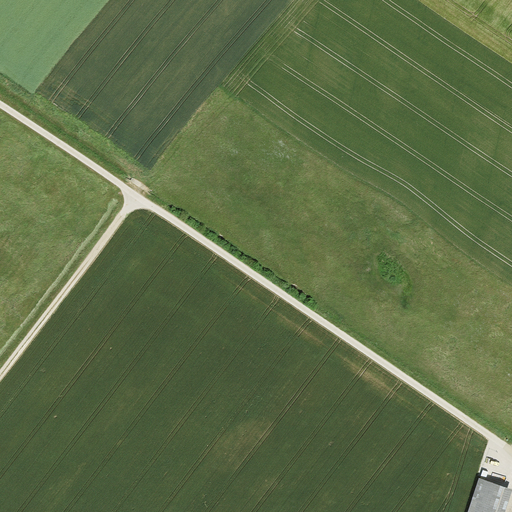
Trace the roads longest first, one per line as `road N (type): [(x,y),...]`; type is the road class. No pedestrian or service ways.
road 1 (track): [(0,104),(511,450)]
road 2 (track): [(0,376),(137,198)]
